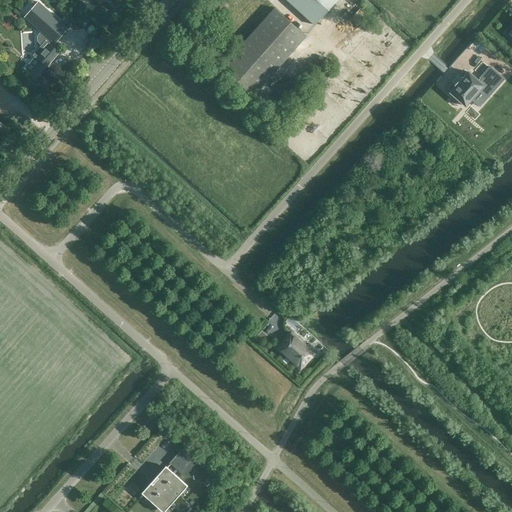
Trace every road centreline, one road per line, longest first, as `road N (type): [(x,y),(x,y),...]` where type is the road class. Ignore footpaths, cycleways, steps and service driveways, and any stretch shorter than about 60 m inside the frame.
road 1 (residential): [(226,270),(467,0)]
road 2 (residential): [(45,511),(172,370),(51,260)]
road 3 (tertiary): [(0,192),(172,0)]
road 4 (unclassified): [(51,260),(127,184),(226,270)]
